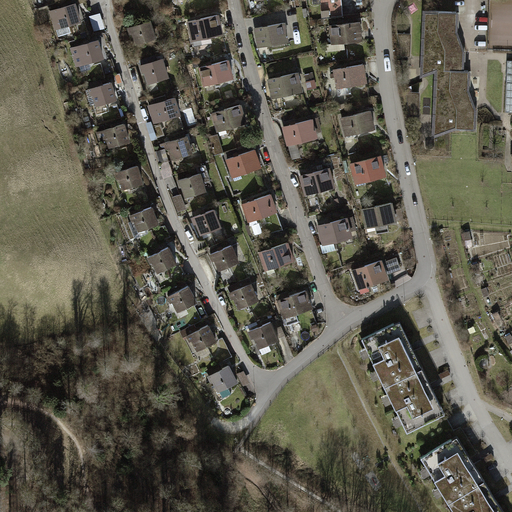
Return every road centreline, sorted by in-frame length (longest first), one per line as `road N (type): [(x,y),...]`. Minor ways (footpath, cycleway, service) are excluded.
road 1 (residential): [(273,383),(247,364),(185,244),(103,0)]
road 2 (residential): [(382,0),(392,110),(427,277),(338,325)]
road 3 (residential): [(234,0),(266,122),(338,325)]
